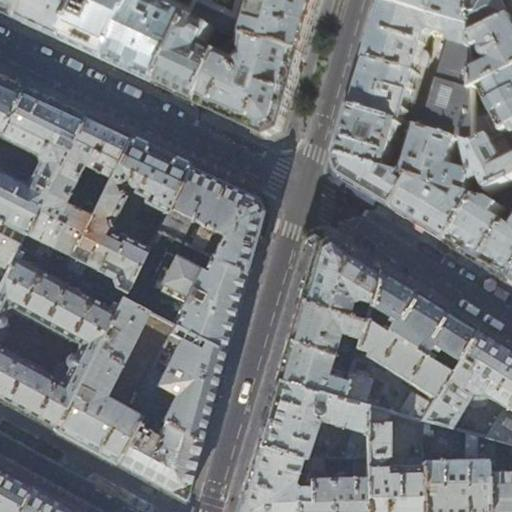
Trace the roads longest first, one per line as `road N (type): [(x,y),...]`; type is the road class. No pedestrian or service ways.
road 1 (tertiary): [(300,185),(208,511)]
road 2 (residential): [(300,185),(0,46)]
road 3 (residential): [(511,317),(300,185)]
road 4 (tertiary): [(354,0),(300,185)]
road 5 (residential): [(0,440),(129,511)]
